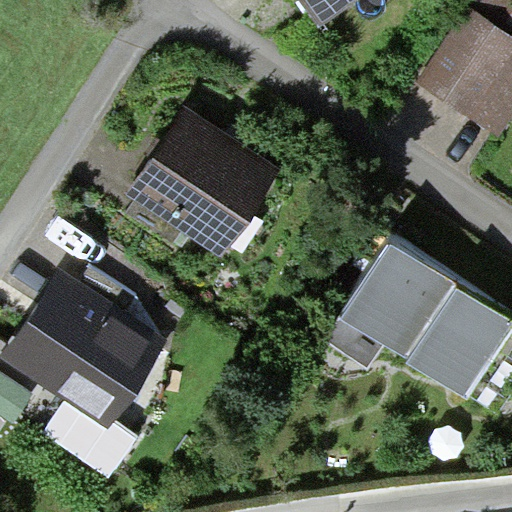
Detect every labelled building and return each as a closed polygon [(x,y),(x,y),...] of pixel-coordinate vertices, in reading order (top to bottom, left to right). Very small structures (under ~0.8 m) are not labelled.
[(305,0),(323,26),(360,0),(305,0)] [(511,0),(471,0),(468,5),(465,3),(415,79),(500,135),(511,118),(511,0)] [(281,168),(182,102),(119,195),(130,202),(120,216),(182,257),(193,239),(221,258),(281,168)] [(511,317),(511,309),(393,225),(342,296),(465,383),(511,317)] [(156,327),(57,265),(5,349),(104,411),(156,327)]
